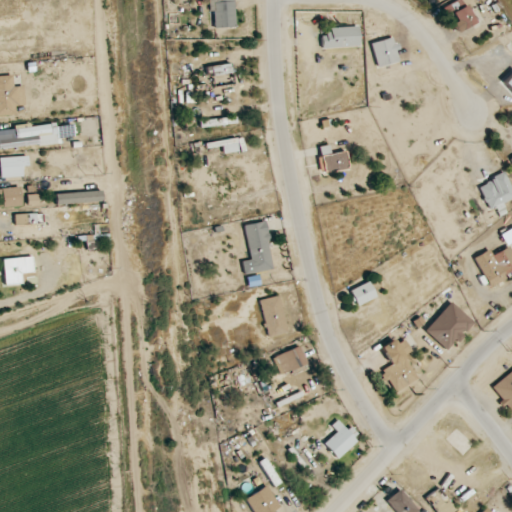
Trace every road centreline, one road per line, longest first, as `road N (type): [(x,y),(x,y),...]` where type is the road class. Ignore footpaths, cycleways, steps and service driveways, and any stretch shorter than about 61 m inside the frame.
road 1 (residential): [(275,0),(287,155),(325,320),(362,401),(395,449)]
road 2 (residential): [(336,511),(511,329)]
road 3 (residential): [(367,0),(421,31),(472,112)]
